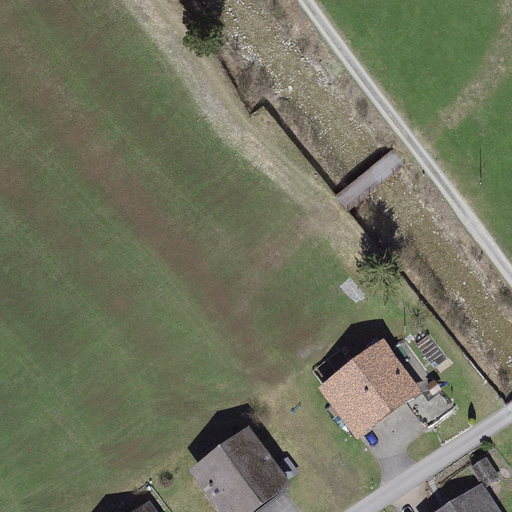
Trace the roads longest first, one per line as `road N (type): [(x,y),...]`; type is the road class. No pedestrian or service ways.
road 1 (track): [(307,0),(511,276)]
road 2 (residential): [(366,511),(511,415)]
